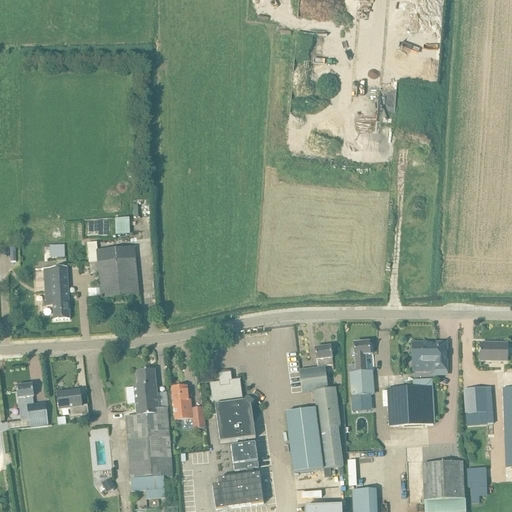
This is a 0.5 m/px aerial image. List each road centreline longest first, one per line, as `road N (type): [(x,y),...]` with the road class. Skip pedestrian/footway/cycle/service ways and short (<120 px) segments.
road 1 (unclassified): [(0,350),(162,340),(287,316),(511,315)]
road 2 (unknown): [(244,323),(277,428),(270,511)]
